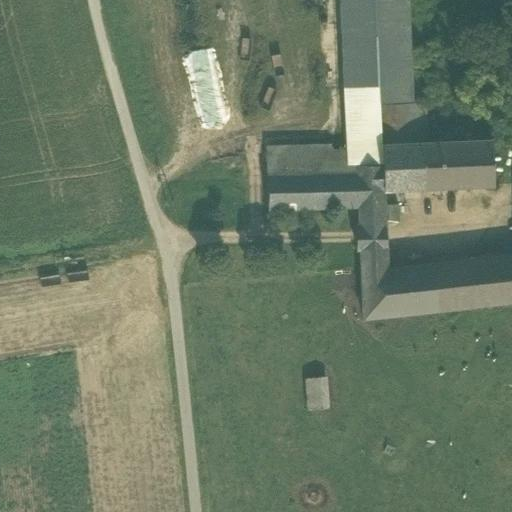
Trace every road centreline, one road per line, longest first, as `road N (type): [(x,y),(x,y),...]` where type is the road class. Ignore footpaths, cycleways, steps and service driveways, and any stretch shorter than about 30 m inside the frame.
road 1 (unclassified): [(195,511),(166,248),(85,0)]
road 2 (track): [(0,274),(166,248)]
